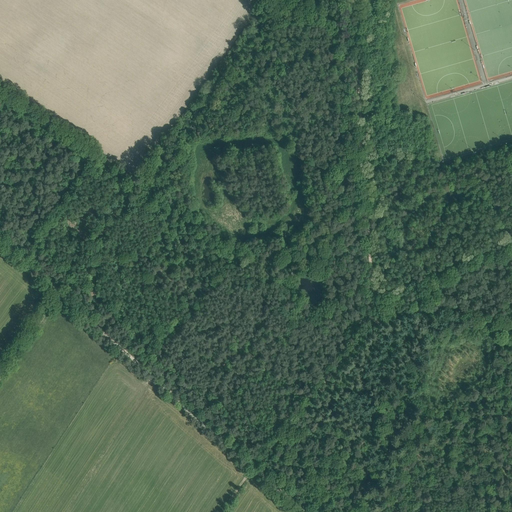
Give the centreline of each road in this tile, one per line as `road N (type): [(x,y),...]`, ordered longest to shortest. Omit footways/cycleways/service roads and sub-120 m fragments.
road 1 (track): [(254,467),(0,237)]
road 2 (track): [(373,321),(354,0)]
road 3 (track): [(254,467),(373,321)]
road 4 (track): [(15,251),(87,152)]
